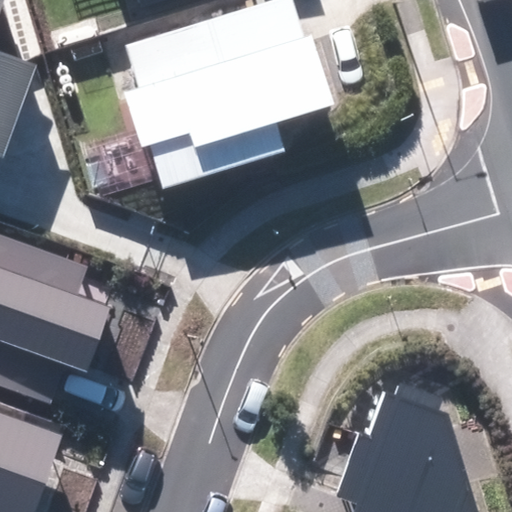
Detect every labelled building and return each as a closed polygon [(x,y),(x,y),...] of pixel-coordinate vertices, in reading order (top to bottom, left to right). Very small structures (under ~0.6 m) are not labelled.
[(293,116),(343,101),(312,0),(245,0),(144,31),(120,38),(166,189),(302,148),(293,116)] [(134,0),(144,31),(245,0),(134,0)] [(0,115),(4,117),(21,67),(0,59),(0,115)] [(0,332),(102,368),(126,299),(88,286),(97,259),(0,224),(0,332)] [(355,511),(458,511),(467,491),(449,414),(438,411),(444,397),(398,383),(395,395),(381,391),(368,436),(359,434),(338,496),(359,503),(355,511)] [(0,398),(0,510),(5,511),(35,511),(69,424),(0,398)]
